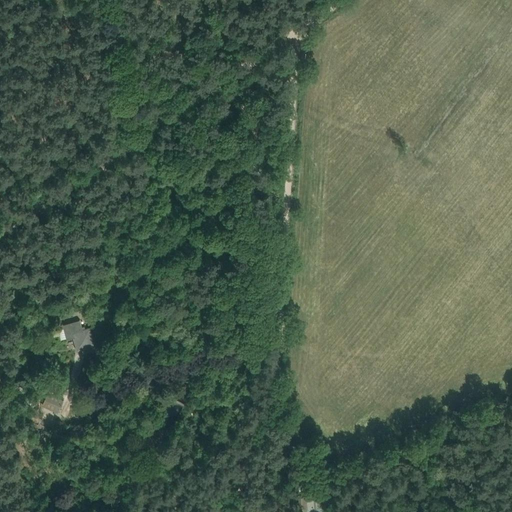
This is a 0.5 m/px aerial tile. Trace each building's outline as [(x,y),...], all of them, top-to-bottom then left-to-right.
[(147,260),(125,268),(128,277),(150,269),(147,260)] [(115,291),(104,287),(97,306),(102,308),(106,307),(108,308),(108,307),(113,309),(119,294),(114,292),(115,291)] [(122,316),(118,309),(110,313),(114,321),(122,316)] [(90,328),(83,330),(80,320),(63,325),(64,328),(59,329),(61,339),(66,338),(67,339),(75,337),(78,349),(94,345),(90,328)] [(58,412),(64,400),(48,393),(42,405),(58,412)] [(331,504),(329,491),(318,492),(319,505),(331,504)]
